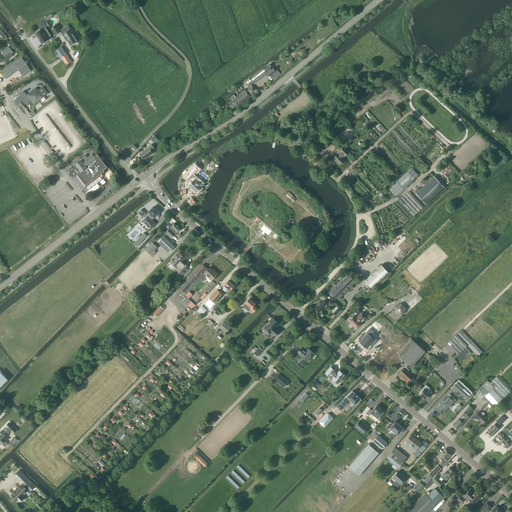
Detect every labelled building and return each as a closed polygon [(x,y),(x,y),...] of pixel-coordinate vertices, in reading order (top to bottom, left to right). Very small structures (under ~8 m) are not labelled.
[(57,24),(51,28),(55,35),(61,31),(57,24)] [(37,32),(35,34),(41,43),(48,39),(47,38),(51,36),(46,28),(42,30),(42,29),(40,30),(40,29),(36,32),(37,32)] [(66,37),(70,45),(78,41),(77,40),(80,39),(75,32),(73,33),(70,29),(62,34),(65,38),(66,37)] [(1,56),(4,61),(12,55),(11,54),(13,52),(8,46),(5,48),(5,47),(4,48),(4,49),(1,51),(3,54),(1,56)] [(66,53),(61,46),(57,49),(62,56),(66,53)] [(30,71),(20,56),(0,69),(0,70),(5,78),(18,70),(22,76),(30,71)] [(71,61),(68,56),(62,60),(66,65),(71,61)] [(266,72),(269,76),(277,69),(274,65),(272,67),(270,64),(264,68),(263,67),(255,73),(255,72),(250,76),(254,82),(266,72)] [(253,84),(248,88),(252,94),(257,89),(253,84)] [(38,90),(35,87),(27,95),(23,91),(19,94),(20,95),(14,100),(17,104),(24,99),(27,103),(30,101),(33,105),(43,97),(48,93),(42,86),(38,90)] [(234,109),(250,96),(245,89),(233,99),(229,102),(234,109)] [(140,153),(140,154),(142,157),(141,157),(142,158),(143,158),(144,160),(153,153),(151,150),(154,147),(152,144),(140,153)] [(341,151),(332,158),(338,165),(345,158),(343,156),(347,152),(342,146),(339,149),(341,151)] [(66,170),(72,178),(73,177),(74,178),(76,176),(76,175),(77,174),(85,185),(104,171),(96,160),(96,159),(92,153),(84,159),(83,157),(80,159),(81,159),(78,162),(77,161),(66,170)] [(188,174),(192,178),(194,180),(189,185),(196,192),(204,183),(195,175),(198,171),(194,168),(188,174)] [(389,189),(392,192),(396,196),(419,175),(412,168),(392,186),(389,189)] [(426,205),(444,187),(434,176),(415,193),(426,205)] [(409,191),(399,200),(414,216),(423,207),(409,191)] [(148,212),(150,213),(152,216),(154,217),(159,212),(153,207),(148,212)] [(141,210),(138,213),(143,218),(147,214),(141,210)] [(280,236),(283,232),(259,210),(255,214),(280,236)] [(150,218),(152,216),(150,213),(147,216),(143,220),(151,228),(155,223),(150,218)] [(177,231),(181,228),(175,222),(171,226),(166,232),(172,237),(175,233),(177,231)] [(144,233),(133,244),(136,247),(146,236),(144,233)] [(163,236),(159,241),(170,251),(174,246),(172,244),(173,243),(171,241),(170,242),(163,236)] [(378,236),(373,240),(376,247),(382,246),(383,239),(378,236)] [(151,255),(158,248),(152,242),(145,249),(151,255)] [(184,262),(184,263),(182,261),(183,261),(186,258),(179,252),(177,254),(176,254),(173,257),(174,257),(173,258),(172,258),(171,259),(172,259),(171,260),(177,267),(179,268),(177,269),(182,274),(189,267),(184,262)] [(203,264),(180,289),(184,292),(186,294),(189,291),(190,291),(201,279),(204,282),(206,279),(205,277),(206,276),(212,281),(218,273),(215,270),(214,271),(209,266),(207,268),(203,264)] [(388,272),(381,264),(364,280),(372,288),(388,272)] [(338,299),(356,281),(348,274),(330,291),(338,299)] [(231,283),(228,280),(224,285),(225,285),(222,288),(225,290),(226,290),(228,292),(234,285),(233,284),(234,284),(232,282),(231,283)] [(217,290),(210,298),(215,303),(223,294),(217,290)] [(256,304),(249,298),(245,303),(246,303),(244,306),(249,311),(250,309),(254,312),(257,308),(254,306),(256,304)] [(328,304),(322,299),(314,309),(320,314),(328,304)] [(195,305),(191,301),(187,305),(192,309),(195,305)] [(402,304),(395,307),(396,314),(404,315),(407,309),(402,304)] [(160,306),(153,313),(157,317),(164,309),(160,306)] [(356,318),(354,316),(349,321),(356,328),(360,325),(359,324),(362,321),(363,321),(364,320),(364,319),(365,318),(361,314),(356,318)] [(279,323),(272,318),(264,327),(271,333),(271,332),(275,336),(280,331),(276,327),(279,323)] [(231,329),(224,322),(220,327),(227,333),(231,329)] [(457,355),(462,361),(471,353),(465,347),(467,345),(478,356),(482,352),(463,331),(461,330),(456,334),(447,343),(458,354),(457,355)] [(366,332),(357,343),(363,347),(371,337),(366,332)] [(423,355),(425,356),(429,360),(432,357),(411,338),(398,354),(413,367),(423,355)] [(397,341),(393,346),(398,350),(402,345),(397,341)] [(263,350),(259,346),(253,353),(258,356),(263,350)] [(306,361),(313,353),(308,348),(305,351),(301,347),(297,352),(301,355),(301,356),(306,361)] [(386,349),(375,362),(383,370),(395,357),(386,349)] [(330,367),(325,373),(329,377),(330,375),(333,378),(332,379),(338,384),(345,375),(339,371),(337,374),(334,371),(335,371),(330,367)] [(414,377),(413,376),(408,372),(410,370),(408,368),(405,371),(403,369),(398,375),(407,383),(409,381),(409,382),(410,381),(411,381),(412,381),(413,381),(413,380),(414,380),(414,379),(414,378),(414,377)] [(284,386),(288,381),(279,373),(275,378),(284,386)] [(487,379),(478,388),(494,406),(510,390),(499,378),(497,376),(490,382),(487,379)] [(459,380),(457,382),(453,386),(466,399),(472,393),(459,380)] [(426,399),(433,392),(430,389),(428,391),(425,389),(420,394),(426,399)] [(345,398),(346,398),(344,399),(336,407),(340,411),(350,401),(350,402),(354,405),(361,399),(357,396),(355,394),(352,391),(345,398)] [(443,414),(455,401),(456,399),(450,394),(437,408),(441,412),(440,412),(441,413),(442,413),(443,414)] [(382,410),(377,405),(372,410),(370,408),(366,413),(369,416),(371,413),(378,419),(384,412),(382,411),(382,410)] [(474,410),(470,406),(453,425),(458,429),(463,423),(462,422),(465,418),(466,419),(474,410)] [(474,416),(482,423),(487,419),(487,418),(483,415),(485,413),(482,411),(481,413),(479,410),(474,416)] [(329,413),(321,421),(325,426),(333,417),(329,413)] [(369,427),(360,419),(354,426),(363,433),(369,427)] [(0,443),(0,444),(4,440),(3,440),(10,432),(12,434),(16,430),(9,422),(4,426),(5,427),(1,431),(1,430),(0,431),(0,443)] [(398,435),(403,429),(395,422),(393,424),(391,422),(386,427),(389,430),(391,428),(393,430),(392,431),(396,434),(396,433),(398,435)] [(500,428),(496,423),(486,432),(490,437),(500,428)] [(501,431),(494,437),(504,448),(505,447),(507,448),(511,444),(510,442),(511,442),(507,437),(508,436),(505,433),(503,434),(501,431)] [(422,443),(412,434),(406,441),(417,450),(422,443)] [(373,441),(382,449),(387,443),(378,435),(373,441)] [(379,453),(369,445),(349,468),(359,476),(379,453)] [(389,456),(392,458),(400,465),(407,458),(395,448),(389,456)] [(451,455),(450,455),(445,449),(436,459),(442,465),(446,461),(445,460),(451,455)] [(197,452),(193,456),(204,467),(208,463),(197,452)] [(441,468),(438,466),(429,474),(432,477),(441,468)] [(455,473),(450,468),(444,474),(441,477),(444,479),(447,476),(449,479),(455,473)] [(34,485),(19,471),(15,475),(24,483),(21,486),(20,486),(20,487),(19,486),(18,488),(14,492),(12,493),(13,494),(12,495),(18,501),(22,497),(21,496),(24,493),(25,492),(26,491),(25,490),(28,487),(30,490),(34,485)] [(398,488),(406,479),(398,472),(393,478),(396,481),(394,484),(398,488)] [(443,483),(436,476),(433,480),(439,487),(443,483)] [(424,486),(424,487),(427,489),(434,482),(431,480),(424,486)] [(424,486),(420,482),(414,488),(418,492),(424,487),(424,486)] [(427,511),(443,497),(435,488),(430,493),(428,495),(425,493),(406,511),(427,511)] [(481,497),(476,492),(474,493),(470,490),(464,496),(472,504),(474,502),(475,503),(481,497)] [(487,503),(481,509),(483,511),(486,511),(491,507),(487,503)]
